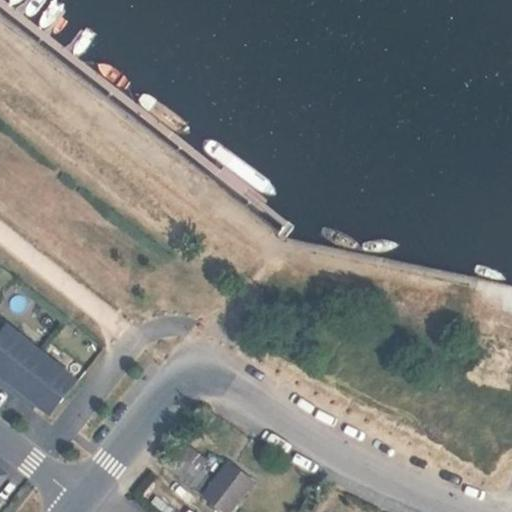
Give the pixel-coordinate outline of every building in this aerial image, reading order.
[(438,309),(319,286),(311,329),(429,352),(438,309)] [(0,386),(11,395),(41,355),(7,328),(0,336),(0,377),(3,380),(0,384),(0,386)] [(41,355),(11,395),(24,405),(28,400),(37,408),(51,419),(78,385),(41,355)] [(28,400),(24,405),(33,413),(37,408),(28,400)] [(207,463),(187,448),(170,470),(190,485),(207,463)] [(229,463),(204,498),(223,511),(234,511),(256,483),(229,463)] [(0,488),(9,477),(0,469),(0,509),(0,508),(0,488)] [(305,502),(299,511),(312,511),(315,508),(305,502)]
